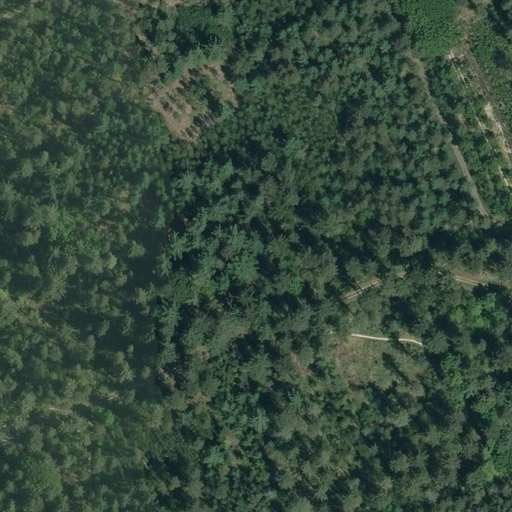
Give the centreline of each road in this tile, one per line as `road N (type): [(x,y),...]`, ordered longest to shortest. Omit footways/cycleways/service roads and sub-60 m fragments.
road 1 (track): [(0,439),(411,268),(511,296)]
road 2 (track): [(387,0),(481,218),(511,226)]
road 3 (track): [(511,196),(424,0)]
